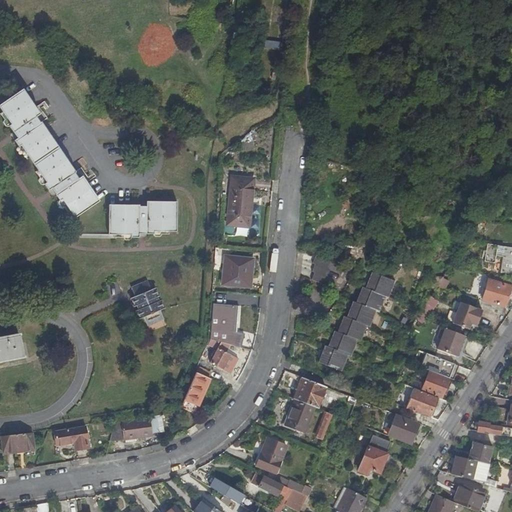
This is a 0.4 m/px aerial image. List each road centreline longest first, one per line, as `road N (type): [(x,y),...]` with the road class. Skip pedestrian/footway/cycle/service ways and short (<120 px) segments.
road 1 (residential): [(0,490),(154,466),(227,425),(268,357),(276,325),(297,116)]
road 2 (residential): [(511,334),(394,511)]
road 3 (residential): [(0,421),(35,417),(68,398),(84,349),(66,324)]
